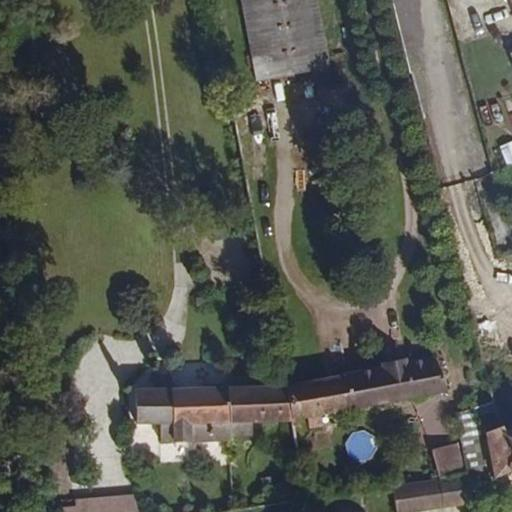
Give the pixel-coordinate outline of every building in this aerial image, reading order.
[(331,67),(318,0),(239,0),(255,82),(331,67)] [(480,291),(475,277),(462,281),(465,294),(480,291)] [(503,348),(492,308),(469,313),(480,353),(503,348)] [(444,391),(434,355),(285,384),(289,403),(290,412),(292,422),(301,420),(317,417),(444,391)] [(289,403),(285,384),(195,388),(187,388),(180,388),(166,389),(135,390),(136,424),(160,424),(161,443),(233,440),(232,423),(253,422),(292,422),(290,412),(289,403)] [(253,440),(253,422),(232,423),(233,440),(253,440)] [(511,428),(499,433),(497,429),(483,434),(499,472),(509,468),(511,475),(511,474),(511,428)] [(466,475),(460,443),(431,447),(437,479),(466,475)] [(406,511),(471,503),(466,475),(437,479),(395,484),(395,491),(396,511),(406,511)] [(293,499),(290,477),(278,479),(281,500),(293,499)] [(141,511),(139,494),(75,500),(76,506),(59,507),(58,511),(141,511)]
